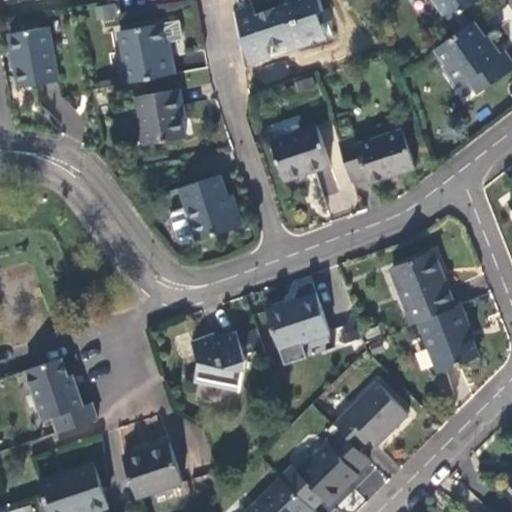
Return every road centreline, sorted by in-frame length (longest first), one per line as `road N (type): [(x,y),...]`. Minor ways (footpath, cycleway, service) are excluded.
road 1 (residential): [(277,257),(232,116),(207,0)]
road 2 (residential): [(171,290),(74,170),(0,150)]
road 3 (residential): [(458,172),(395,217),(277,257)]
road 4 (residential): [(377,511),(511,378)]
road 5 (residential): [(171,290),(0,366)]
road 6 (residential): [(511,309),(458,172)]
road 7 (unknown): [(133,311),(245,398)]
